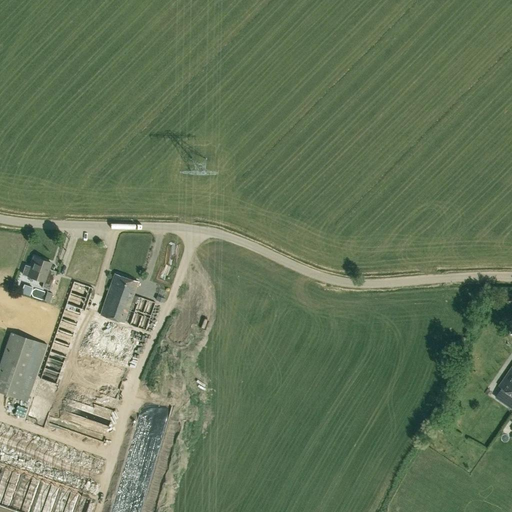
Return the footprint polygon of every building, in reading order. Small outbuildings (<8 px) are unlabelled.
[(47,275),(51,262),(34,256),(31,266),(25,264),(22,273),(44,281),(42,287),(50,290),(54,278),(47,275)] [(115,273),(101,315),(124,323),(131,301),(134,294),(138,281),(115,273)] [(23,284),(21,292),(29,295),(32,287),(23,284)] [(0,390),(19,397),(38,341),(12,331),(0,365),(0,390)] [(80,360),(89,363),(91,354),(82,352),(80,360)] [(511,366),(499,386),(511,394),(511,366)] [(69,376),(65,374),(61,384),(86,393),(92,378),(71,370),(69,376)] [(130,390),(133,380),(127,378),(124,388),(130,390)] [(29,419),(29,420),(42,420),(42,422),(50,422),(53,412),(69,413),(69,409),(57,405),(55,410),(52,409),(53,400),(36,399),(29,419)]
